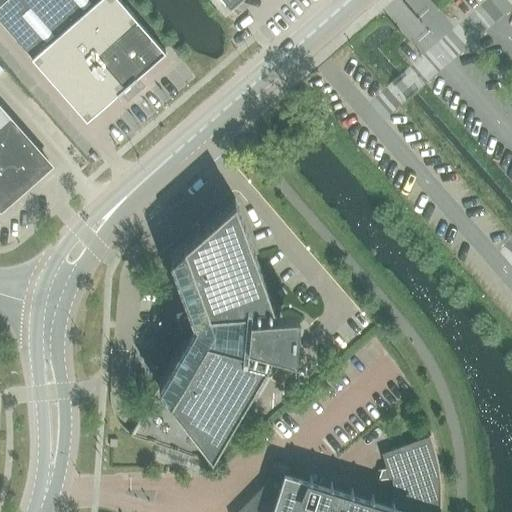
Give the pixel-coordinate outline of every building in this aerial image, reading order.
[(0,0),(0,20),(86,118),(123,85),(125,87),(165,51),(119,0),(0,0)] [(0,106),(0,196),(3,197),(8,196),(11,195),(15,194),(16,192),(18,191),(21,188),(50,163),(0,106)] [(235,138),(228,145),(236,153),(243,146),(235,138)] [(158,385),(129,450),(196,486),(213,456),(276,345),(296,351),(307,312),(282,304),(242,189),(169,258),(187,307),(176,311),(185,337),(158,385)] [(440,511),(442,505),(442,494),(442,489),(442,484),(441,481),(441,477),(441,474),(439,464),(438,460),(437,453),(431,433),(429,434),(430,435),(382,452),(388,478),(392,477),(392,506),(391,506),(372,500),(374,495),(372,495),(371,500),(352,494),(353,489),(352,488),(350,494),(331,488),(333,482),(331,482),(330,487),(310,481),(312,476),(311,475),(309,481),(270,469),(272,470),(270,478),(236,511),(440,511)]
